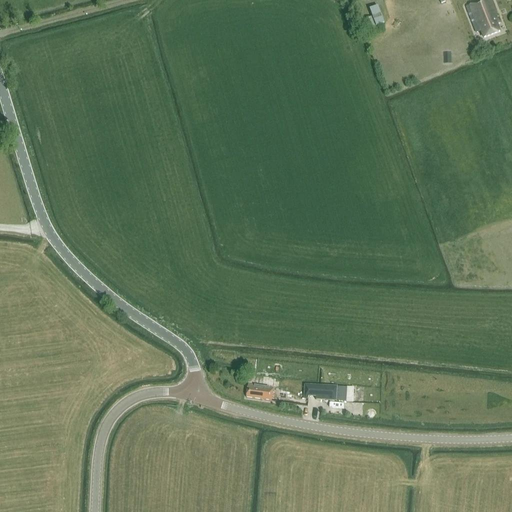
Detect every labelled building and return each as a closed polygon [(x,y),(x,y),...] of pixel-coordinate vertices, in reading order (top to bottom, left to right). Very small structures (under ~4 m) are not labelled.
[(497,25),(500,24),(490,0),(484,0),(466,7),(476,33),(481,31),(484,39),(500,33),(497,25)] [(377,27),(373,17),(362,21),(366,31),(377,27)] [(291,380),(290,390),(297,391),(298,381),(291,380)] [(336,402),(336,401),(346,402),(347,388),(304,385),(303,400),(307,400),(308,397),(316,398),(315,400),(336,402)] [(271,401),(273,389),(248,386),(246,398),(271,401)]
